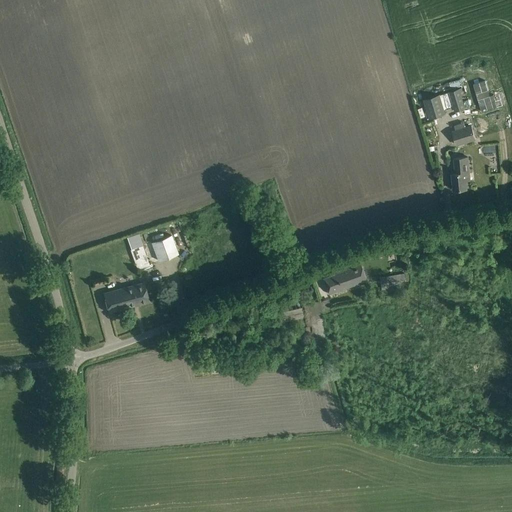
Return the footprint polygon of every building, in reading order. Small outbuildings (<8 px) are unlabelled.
[(449,91),(456,111),(465,107),(461,95),(463,95),(460,88),(449,91)] [(424,99),(430,119),(445,114),(439,95),(424,99)] [(486,112),(474,114),(478,134),(490,131),(486,112)] [(453,130),(457,145),(477,139),(473,125),(453,130)] [(452,173),(454,190),(467,189),(466,173),(469,172),(467,157),(454,158),(455,173),(452,173)] [(152,242),(155,252),(158,261),(178,254),(171,235),(152,242)] [(129,248),(134,268),(147,265),(142,244),(129,248)] [(323,278),(326,287),(329,294),(366,281),(359,260),(333,270),(334,274),(323,278)] [(380,277),(382,289),(407,285),(406,273),(380,277)] [(103,293),(108,312),(149,301),(144,283),(103,293)] [(309,303),(304,304),(307,326),(305,327),(308,348),(302,347),(301,353),(313,355),(314,350),(324,346),(320,301),(309,302),(309,303)] [(302,307),(274,313),(278,324),(304,318),(302,307)]
